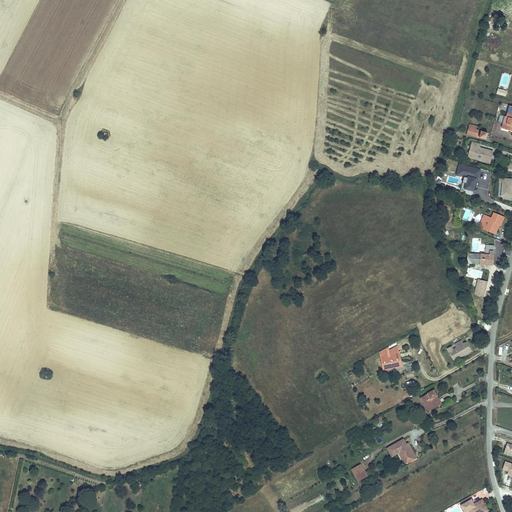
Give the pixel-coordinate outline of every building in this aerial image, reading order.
[(489,22),(488,23),(491,24),(493,21),(496,18),(500,17),(500,14),(496,15),(493,17),(490,19),(489,22)] [(498,89),(496,94),(505,97),(507,91),(498,89)] [(505,117),(501,128),(511,131),(511,105),(510,105),(507,117),(505,117)] [(471,125),(469,132),(488,137),(490,130),(471,125)] [(492,153),(483,151),(484,148),(480,147),(481,143),(477,142),(472,141),(471,145),(474,146),(472,155),(480,158),(480,160),(489,163),(492,153)] [(472,155),(474,146),(471,145),(468,156),(480,160),(480,158),(472,155)] [(476,186),(481,169),(460,163),(457,174),(464,176),(468,177),(466,183),(465,188),(474,190),(475,186),(476,186)] [(510,198),(511,179),(502,179),(501,197),(510,198)] [(466,208),(462,218),(468,220),(472,210),(466,208)] [(484,214),(478,227),(496,234),(500,224),(501,225),(505,215),(495,211),(492,217),(484,214)] [(468,255),(467,267),(470,267),(470,265),(493,267),(494,253),(490,253),(490,256),(468,255)] [(482,298),(487,283),(478,280),(473,295),(482,298)] [(460,341),(445,349),(452,361),(465,353),(461,345),(462,344),(460,341)] [(400,353),(383,356),(385,368),(402,365),(400,353)] [(436,390),(426,396),(430,404),(429,405),(432,410),(443,404),(438,397),(439,396),(436,390)] [(430,404),(426,396),(423,398),(431,411),(432,410),(429,405),(430,404)] [(399,453),(402,452),(403,451),(407,459),(417,453),(412,445),(409,447),(407,444),(409,443),(407,439),(391,448),(395,456),(399,453)] [(369,473),(362,461),(353,467),(360,478),(369,473)] [(511,463),(505,461),(503,469),(509,471),(508,474),(511,474),(511,463)] [(474,499),(472,494),(460,500),(462,503),(467,500),(468,502),(474,499)] [(482,511),(489,508),(483,497),(468,506),(471,511),(482,511)]
